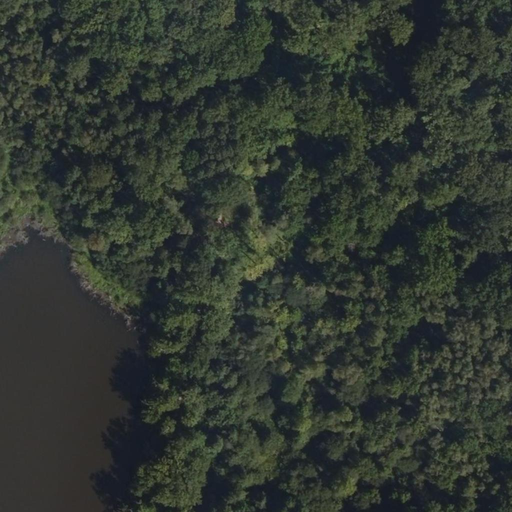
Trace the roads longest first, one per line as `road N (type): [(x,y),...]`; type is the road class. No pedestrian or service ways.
road 1 (track): [(511,283),(426,234),(325,152),(245,140),(203,312),(173,511)]
road 2 (track): [(174,0),(242,80),(245,140),(267,0)]
